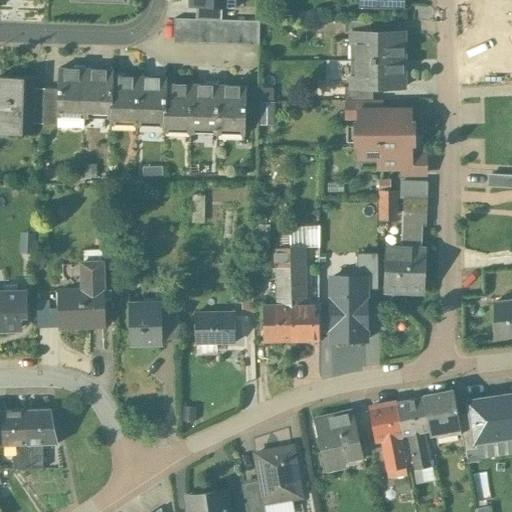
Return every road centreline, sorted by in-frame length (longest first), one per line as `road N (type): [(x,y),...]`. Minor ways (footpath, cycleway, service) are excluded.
road 1 (residential): [(443,368),(448,0)]
road 2 (residential): [(139,481),(237,423),(308,394),(443,368)]
road 3 (residential): [(0,370),(63,373),(89,390),(139,481)]
road 4 (residential): [(0,30),(138,31),(157,0)]
